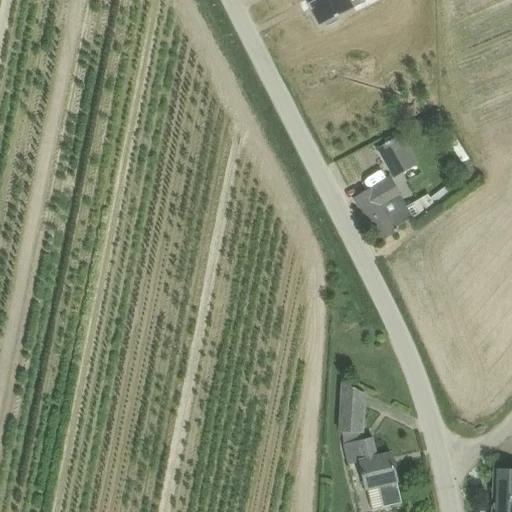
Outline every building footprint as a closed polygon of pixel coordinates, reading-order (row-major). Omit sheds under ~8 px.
[(308,0),(320,25),(324,23),(326,25),(337,20),(336,17),(353,8),(352,6),(349,0),(308,0)] [(377,149),(394,180),(420,165),(402,134),(377,149)] [(466,186),(479,179),(470,162),(456,169),(460,176),(431,199),(437,208),(466,186)] [(380,242),(399,231),(397,228),(414,218),(391,178),(355,199),(378,237),(380,242)] [(431,199),(429,195),(414,203),(420,214),(422,217),(437,208),(431,199)] [(365,393),(341,381),(338,433),(342,432),(344,444),(348,465),(359,463),(365,491),(379,488),(383,507),(402,503),(397,482),(398,482),(392,454),(378,457),(376,449),(373,438),(363,440),(365,393)] [(511,511),(511,469),(495,469),(493,511),(511,511)]
